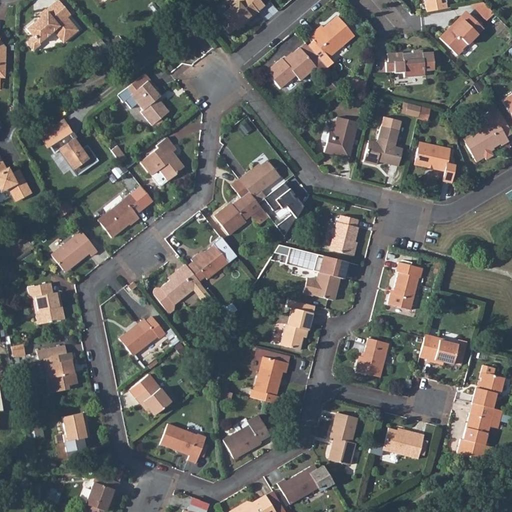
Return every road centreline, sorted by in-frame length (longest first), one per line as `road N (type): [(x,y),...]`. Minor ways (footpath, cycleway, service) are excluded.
road 1 (residential): [(217,82),(202,200),(85,292),(120,464),(158,478)]
road 2 (unknown): [(238,64),(179,29),(0,139)]
road 3 (residential): [(407,211),(318,181),(256,103),(217,82)]
road 4 (residential): [(158,478),(211,496),(300,446),(316,388)]
road 5 (residential): [(316,388),(332,330),(362,313),(378,248),(407,211)]
road 6 (residential): [(309,0),(217,82)]
